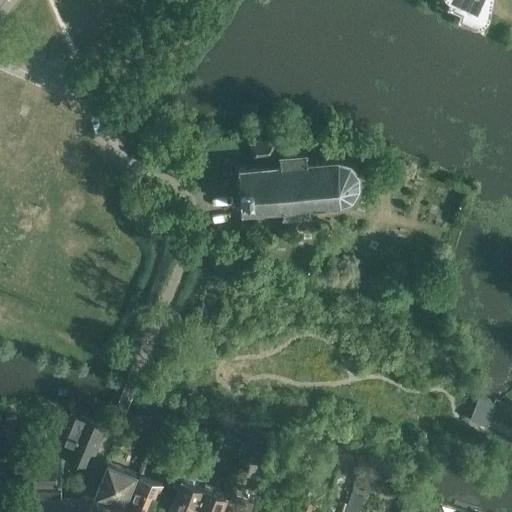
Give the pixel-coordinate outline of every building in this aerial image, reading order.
[(488,0),(446,0),(446,1),(448,2),(449,0),(460,5),(456,14),(458,14),(459,13),(473,19),(473,17),(483,24),(483,26),(484,26),(488,0)] [(274,156),(273,139),(249,141),(251,158),(274,156)] [(360,182),(360,173),(364,171),(363,168),(359,169),(353,161),(355,158),(353,156),(350,159),(342,156),(340,156),(340,152),(337,152),(337,155),(323,156),(323,152),(320,153),(320,156),(309,157),(307,156),(307,150),(306,150),(305,146),(302,146),(302,150),(294,151),(294,147),(291,148),(291,151),(283,152),(283,149),(279,149),(280,153),(279,153),(279,160),(278,161),(276,161),(276,157),(253,159),(253,163),(246,164),(246,160),(242,161),(243,164),(238,165),(238,167),(234,167),(234,170),(238,170),(239,180),(235,180),(235,183),(239,182),(239,191),(236,192),(236,194),(240,194),(240,204),(237,204),(237,207),(240,207),(240,209),(245,209),(245,213),(248,212),(248,209),(264,208),(264,211),(267,211),(267,207),(280,206),(282,207),(283,214),(284,218),(287,218),(287,214),(295,214),(295,217),(298,217),(298,213),(306,213),(306,217),(310,217),(310,213),(311,213),(310,206),(312,205),(323,204),(324,208),(327,208),(326,204),(340,203),(341,207),(344,206),(343,202),(351,198),(354,201),(356,199),(354,196),(360,186),(363,186),(364,183),(360,182)] [(485,427),(493,411),(477,403),(469,418),(485,427)] [(89,468),(107,425),(71,411),(58,442),(69,447),(65,458),(89,468)] [(61,496),(61,460),(22,461),(22,496),(61,496)] [(123,508),(136,473),(108,462),(94,497),(123,508)] [(136,511),(151,511),(163,482),(139,475),(126,509),(136,511)] [(194,511),(204,485),(181,477),(169,511),(171,511),(194,511)] [(318,511),(325,489),(301,481),(291,511),(318,511)] [(219,511),(227,494),(204,485),(194,511),(219,511)] [(248,511),(250,509),(228,501),(223,511),(248,511)]
